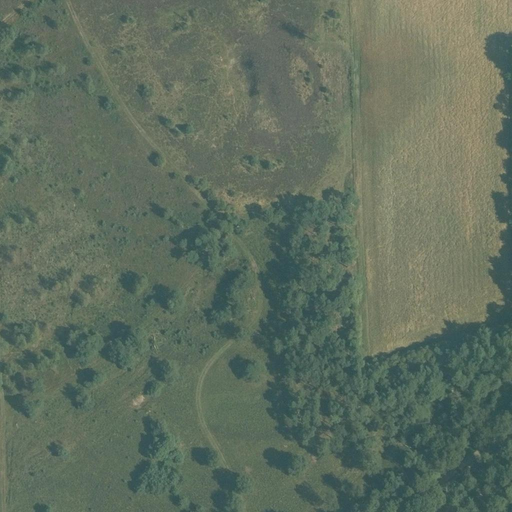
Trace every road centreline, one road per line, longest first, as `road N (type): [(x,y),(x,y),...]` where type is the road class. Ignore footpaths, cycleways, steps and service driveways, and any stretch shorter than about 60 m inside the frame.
road 1 (track): [(245,511),(201,425),(196,397),(204,371),(255,314),(254,272),(81,46),(60,0)]
road 2 (track): [(407,511),(511,428)]
